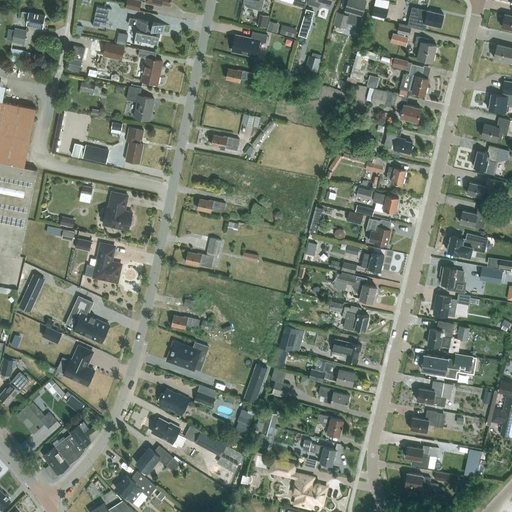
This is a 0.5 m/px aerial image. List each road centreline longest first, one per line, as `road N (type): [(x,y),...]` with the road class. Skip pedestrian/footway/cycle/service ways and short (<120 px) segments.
road 1 (unclassified): [(385,511),(371,472),(374,449),(471,31)]
road 2 (residential): [(48,502),(112,427),(141,342),(172,189)]
road 3 (unclassified): [(172,189),(41,162),(66,0)]
road 4 (residential): [(172,189),(211,0)]
